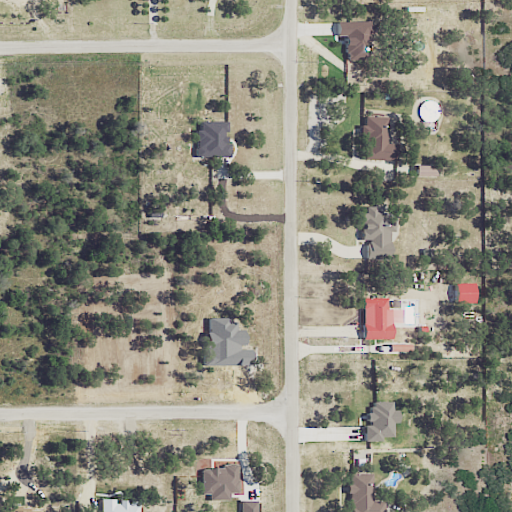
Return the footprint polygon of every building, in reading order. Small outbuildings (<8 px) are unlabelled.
[(337,22),(338,35),(346,35),(347,59),(365,59),(365,46),(372,46),(371,21),(337,22)] [(398,160),(399,143),(387,143),(388,117),(366,116),(364,159),(398,160)] [(228,157),(229,122),(198,121),(197,156),(228,157)] [(368,257),(391,257),(391,232),(396,232),(396,217),(386,217),(386,212),(377,212),(377,206),(363,206),(363,239),(368,239),(368,257)] [(475,302),(474,282),(455,283),(455,303),(475,302)] [(388,297),(362,298),(363,339),(393,339),(393,323),(403,323),(402,309),(388,309),(388,297)] [(204,366),(252,364),(252,347),(246,347),(245,329),(237,329),(236,317),(208,318),(209,350),(203,350),(204,366)] [(393,401),(370,402),(370,425),(365,425),(365,439),(394,439),(394,423),(400,423),(399,410),(394,410),(393,401)] [(230,500),(230,492),(239,492),(239,464),(224,464),(224,468),(203,468),(203,493),(211,493),(211,500),(230,500)] [(350,511),(385,511),(386,501),(374,501),(373,473),(350,474),(350,511)] [(101,511),(139,511),(140,501),(116,501),(116,498),(101,499),(101,511)] [(241,511),(257,511),(258,501),(242,501),(241,511)]
